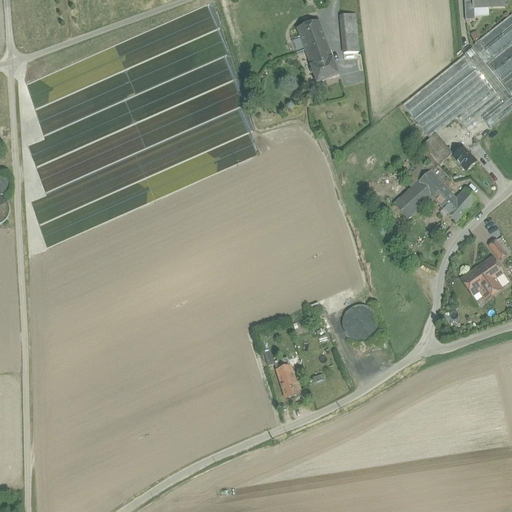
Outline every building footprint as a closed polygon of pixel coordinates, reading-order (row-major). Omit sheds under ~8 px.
[(504,0),(473,0),(474,5),(474,9),(505,7),(504,0)] [(474,5),(465,5),(466,21),(475,20),(474,9),(474,5)] [(511,14),(471,47),(473,49),(511,98),(511,14)] [(356,15),(340,16),(344,54),(359,53),(356,15)] [(319,22),(297,30),(305,51),(327,44),(319,22)] [(327,44),(305,51),(311,67),(333,59),(327,44)] [(511,112),(511,98),(473,49),(465,56),(492,90),(504,105),(483,121),(490,130),(511,112)] [(465,56),(403,105),(430,139),(457,118),(492,90),(465,56)] [(333,59),(311,67),(317,84),(339,76),(333,59)] [(492,90),(457,118),(469,133),(483,121),(504,105),(492,90)] [(453,155),(439,139),(427,149),(440,165),(453,155)] [(477,163),(463,148),(452,158),(466,173),(477,163)] [(403,179),(412,188),(437,166),(432,161),(426,166),(422,162),(403,179)] [(456,200),(429,174),(417,186),(432,200),(444,212),(456,200)] [(432,200),(417,186),(396,206),(409,221),(432,200)] [(477,200),(466,189),(456,200),(444,212),(456,223),(477,200)] [(506,256),(496,242),(489,247),(499,261),(506,256)] [(493,260),(474,273),(473,272),(461,281),(473,297),(479,292),(483,298),(490,293),(492,296),(502,290),(495,280),(503,275),(493,260)] [(265,339),(260,341),(264,354),(269,352),(265,339)] [(264,354),(268,367),(275,365),(274,363),(271,352),(269,352),(264,354)] [(288,359),(274,363),(275,365),(276,371),(290,367),(288,359)] [(290,367),(276,371),(279,378),(285,400),(300,395),(293,374),(291,367),(290,367)]
